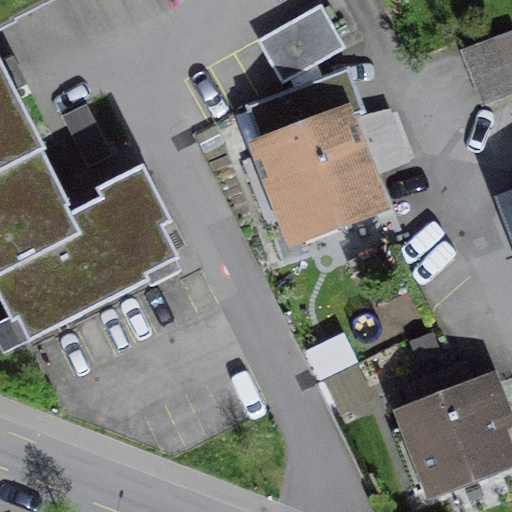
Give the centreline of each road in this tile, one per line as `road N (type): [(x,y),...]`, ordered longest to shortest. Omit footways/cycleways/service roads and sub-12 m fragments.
road 1 (residential): [(327,511),(326,475),(149,121),(169,68),(213,38),(225,0)]
road 2 (unknown): [(358,0),(511,313)]
road 3 (tertiary): [(138,511),(0,462)]
